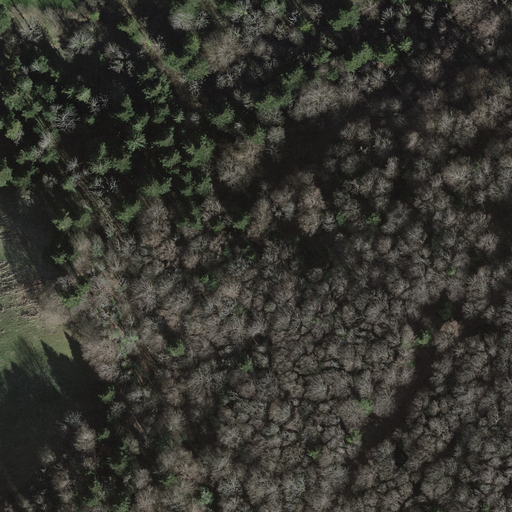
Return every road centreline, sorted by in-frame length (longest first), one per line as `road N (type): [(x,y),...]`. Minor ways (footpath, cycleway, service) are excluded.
road 1 (track): [(150,206),(286,164),(401,85),(511,67)]
road 2 (track): [(329,511),(396,410),(511,287)]
road 3 (track): [(511,233),(418,362),(396,410)]
